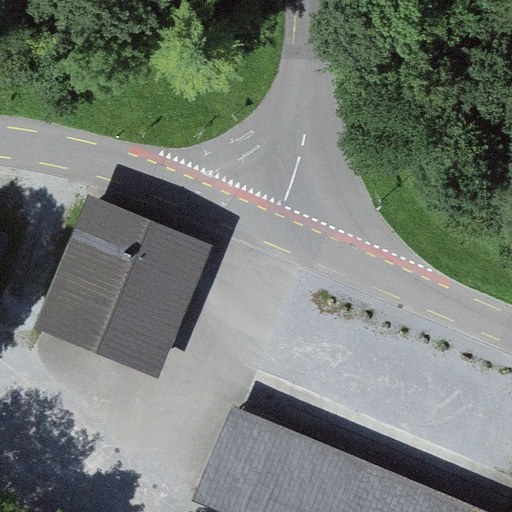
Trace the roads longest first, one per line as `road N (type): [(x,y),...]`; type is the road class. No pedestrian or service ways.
road 1 (track): [(275,227),(139,511)]
road 2 (unclassified): [(0,143),(112,160),(275,227)]
road 3 (residential): [(511,329),(275,227)]
road 4 (unclassified): [(275,227),(306,136),(310,0)]
road 5 (track): [(176,435),(0,355)]
